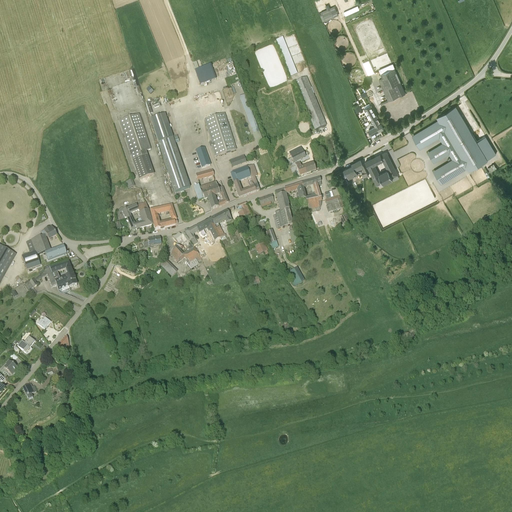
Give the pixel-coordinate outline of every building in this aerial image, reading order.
[(324,22),(339,15),(335,6),(330,7),(329,4),(326,5),(327,9),(320,12),(324,22)] [(277,39),(290,77),(297,74),(284,37),(277,39)] [(364,62),(368,75),(375,73),(370,60),(364,62)] [(212,64),(195,70),(200,85),(217,80),(212,64)] [(379,80),(386,96),(388,101),(398,97),(394,86),(401,83),(394,68),(381,74),(383,79),(379,80)] [(315,131),(326,126),(306,78),(295,82),(315,131)] [(241,96),(253,134),(259,132),(247,94),(241,96)] [(358,104),(353,107),(356,113),(361,110),(358,104)] [(380,123),(370,105),(364,108),(375,126),(376,126),(379,131),(383,128),(380,123)] [(439,121),(413,137),(420,148),(440,136),(444,144),(428,153),(434,162),(449,153),(454,160),(434,172),(440,182),(441,183),(467,168),(469,171),(488,159),(487,159),(477,142),(470,131),(456,107),(437,118),(439,121)] [(119,121),(131,156),(139,180),(154,175),(146,151),(150,150),(139,114),(119,121)] [(165,114),(150,119),(158,143),(174,189),(188,184),(173,138),(165,114)] [(226,120),(225,115),(224,114),(204,120),(211,142),(209,143),(210,148),(211,147),(214,157),(236,150),(226,120)] [(376,133),(379,131),(376,126),(369,130),(372,137),(377,135),(376,133)] [(202,169),(211,166),(205,148),(196,151),(202,169)] [(293,163),(305,157),(303,151),(302,152),(301,148),(289,154),(293,163)] [(392,178),(397,175),(386,152),(381,155),(380,154),(376,157),(371,159),(365,162),(377,185),(382,182),(383,184),(393,179),(392,178)] [(229,161),(232,168),(247,163),(244,155),(229,161)] [(352,165),(344,170),(348,179),(358,175),(355,169),(361,167),(364,173),(362,174),(364,178),(369,175),(366,170),(361,160),(352,164),(352,165)] [(300,162),(295,164),(300,177),(316,171),(313,164),(301,167),(300,162)] [(231,174),(234,183),(233,183),(239,198),(259,191),(254,177),(257,176),(253,165),(231,174)] [(197,180),(214,176),(212,170),(196,175),(197,180)] [(308,208),(322,204),(321,201),(317,186),(322,185),(321,182),(320,179),(314,180),(302,184),(303,189),(312,186),(315,196),(306,198),(308,208)] [(132,180),(126,182),(128,189),(134,186),(132,180)] [(211,210),(219,207),(222,206),(228,203),(223,188),(219,189),(223,201),(217,204),(214,196),(220,194),(216,183),(200,189),(203,200),(208,198),(211,210)] [(285,195),(297,191),(298,194),(304,193),(303,189),(302,184),(286,189),(283,189),(285,195)] [(287,202),(285,195),(283,189),(275,192),(280,211),(275,212),(276,216),(273,216),(276,229),(293,225),(289,209),(287,202)] [(261,206),(275,202),(273,194),(259,198),(261,206)] [(127,208),(122,211),(125,219),(127,218),(132,231),(136,230),(152,225),(148,210),(146,203),(136,206),(136,205),(127,208)] [(151,215),(155,230),(160,229),(175,225),(174,221),(176,220),(172,205),(162,207),(164,213),(168,212),(170,220),(160,223),(158,217),(160,217),(160,215),(159,208),(153,209),(153,211),(152,211),(153,214),(151,215)] [(240,219),(246,216),(250,214),(246,205),(242,207),(243,211),(238,213),(240,219)] [(313,213),(316,223),(323,220),(320,210),(313,213)] [(227,211),(211,219),(221,239),(220,239),(221,241),(226,238),(225,236),(224,235),(223,236),(218,224),(225,220),(227,223),(231,221),(227,211)] [(221,239),(211,219),(201,224),(195,227),(185,233),(193,245),(197,243),(192,235),(198,232),(203,239),(209,236),(208,235),(211,233),(215,241),(220,239),(221,239)] [(52,226),(44,231),(49,240),(57,236),(52,226)] [(264,233),(268,245),(276,242),(272,230),(264,233)] [(293,245),(299,244),(295,230),(289,232),(293,245)] [(181,236),(180,234),(174,238),(178,244),(182,241),(184,243),(189,240),(184,234),(181,236)] [(36,255),(37,255),(45,252),(50,250),(44,235),(31,241),(35,252),(36,255)] [(161,245),(160,238),(147,240),(148,243),(143,243),(144,250),(149,249),(149,247),(161,245)] [(190,252),(183,256),(177,248),(176,247),(172,250),(174,252),(171,254),(178,262),(184,257),(186,260),(185,261),(191,268),(197,264),(196,263),(201,260),(200,257),(198,253),(197,254),(191,243),(189,245),(190,247),(188,248),(190,252)] [(268,250),(264,243),(255,247),(259,255),(268,250)] [(48,261),(67,254),(63,245),(55,249),(50,250),(45,252),(48,261)] [(0,283),(16,255),(0,246),(0,283)] [(211,250),(214,255),(221,252),(219,246),(211,250)] [(22,257),(27,270),(28,275),(37,272),(35,267),(40,265),(40,264),(37,255),(36,255),(35,252),(30,254),(22,257)] [(160,265),(172,277),(177,272),(166,260),(160,265)] [(69,263),(51,268),(50,265),(44,267),(45,270),(50,269),(56,286),(57,290),(61,289),(63,294),(66,293),(65,289),(69,288),(70,291),(78,288),(69,263)] [(45,270),(47,275),(52,288),(56,286),(50,269),(45,270)] [(287,273),(294,287),(302,283),(294,269),(287,273)] [(255,285),(260,283),(257,277),(252,279),(255,285)] [(28,292),(33,288),(30,282),(24,286),(28,292)] [(44,330),(51,323),(45,318),(43,320),(42,319),(37,325),(44,330)] [(32,349),(30,348),(35,342),(29,337),(24,343),(22,341),(17,347),(27,355),(32,349)] [(62,342),(58,346),(64,352),(69,346),(68,342),(67,337),(62,342)] [(4,368),(12,376),(18,369),(9,361),(6,364),(7,365),(4,368)] [(53,374),(59,372),(56,365),(45,370),(46,374),(52,371),(53,374)] [(9,383),(6,380),(0,374),(0,388),(3,386),(0,383),(0,379),(2,377),(9,383)] [(36,392),(34,387),(31,388),(30,385),(23,388),(27,396),(36,392)]
